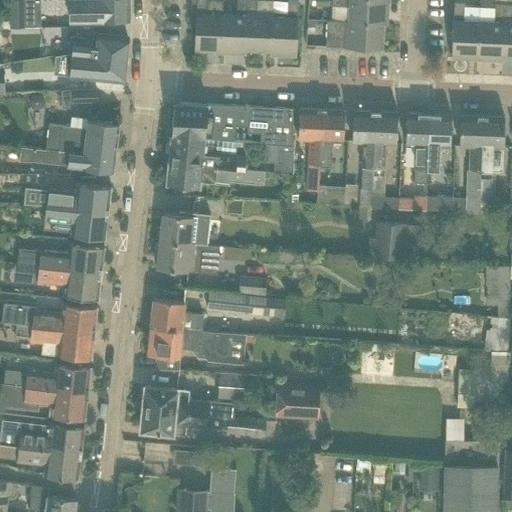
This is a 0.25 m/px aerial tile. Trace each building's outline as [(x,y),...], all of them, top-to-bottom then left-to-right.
[(29,0),(9,0),(9,16),(9,27),(30,26),(29,0)] [(129,20),(128,0),(54,0),(54,9),(70,9),(70,10),(96,9),(96,20),(129,20)] [(220,52),(221,14),(221,0),(196,0),(194,51),(220,52)] [(247,11),(256,11),(256,0),(237,0),(237,15),(221,14),(220,52),(245,53),(246,49),(247,11)] [(287,0),(287,17),(273,16),(271,16),(270,50),(269,54),(296,56),(297,17),(297,0),(287,0)] [(387,23),(387,0),(331,0),(331,4),(349,5),(348,19),(348,22),(383,23),(387,23)] [(477,59),(478,21),(463,20),(464,2),(453,2),(451,58),(477,59)] [(503,56),(505,4),(494,3),(494,22),(478,21),(477,59),(502,60),(503,56)] [(511,56),(511,3),(505,4),(503,56),(511,56)] [(271,16),(273,16),(273,12),(256,11),(247,11),(246,49),(270,50),(271,16)] [(382,48),(383,23),(348,22),(348,19),(326,18),(325,46),(382,48)] [(70,42),(69,53),(125,59),(127,37),(107,35),(95,33),(94,42),(84,41),(84,36),(71,34),(71,40),(70,42)] [(68,66),(67,75),(90,77),(103,79),(123,81),(125,59),(69,53),(69,54),(68,66)] [(96,100),(96,91),(90,90),(62,91),(62,101),(63,105),(71,105),(70,101),(96,100)] [(174,107),(171,133),(227,140),(232,141),(234,125),(247,126),(246,131),(260,132),(259,143),(261,143),(263,143),(266,143),(275,144),(293,145),(292,125),(292,107),(208,104),(179,102),(174,107)] [(298,127),(297,138),(309,139),(308,167),(319,167),(321,108),(299,107),(298,127)] [(321,108),(319,167),(330,168),(332,140),(342,140),(343,129),(344,109),(321,108)] [(353,110),(352,141),(363,141),(362,165),(363,165),(362,188),(360,206),(371,207),(371,195),(372,174),(373,165),(375,111),(353,110)] [(373,165),(372,174),(383,175),(384,166),(385,142),(396,143),(396,132),(397,112),(375,111),(373,165)] [(426,168),(429,113),(406,112),(405,143),(416,143),(415,181),(426,182),(426,168)] [(450,144),(450,134),(451,114),(429,113),(426,168),(437,168),(438,144),(450,144)] [(480,169),(482,115),(460,114),(459,144),(470,144),(469,169),(467,169),(466,197),(452,196),(451,211),(478,213),(479,196),(480,169)] [(503,146),(503,136),(504,116),(482,115),(480,169),(491,169),(492,145),(503,146)] [(115,154),(118,123),(88,119),(86,133),(71,131),(71,126),(62,125),(50,124),(46,149),(63,150),(84,153),(84,151),(115,154)] [(166,143),(165,151),(169,153),(168,160),(236,167),(238,151),(226,150),(227,140),(171,133),(170,142),(166,143)] [(266,143),(265,161),(274,162),(274,172),(293,173),(293,145),(275,144),(266,143)] [(112,172),(115,154),(84,151),(84,153),(63,150),(46,149),(45,148),(44,162),(82,166),(81,168),(112,172)] [(168,160),(166,182),(200,186),(201,178),(224,180),(263,184),(265,170),(236,167),(168,160)] [(108,212),(111,186),(76,182),(75,192),(46,189),(44,204),(108,212)] [(425,210),(425,195),(414,194),(414,198),(397,197),(396,208),(425,210)] [(371,195),(371,207),(396,208),(397,197),(371,195)] [(451,211),(452,196),(425,195),(425,210),(451,211)] [(490,213),(490,197),(479,196),(478,213),(490,213)] [(226,198),(225,211),(241,213),(242,199),(226,198)] [(105,238),(108,212),(44,204),(42,220),(71,223),(70,234),(105,238)] [(178,211),(178,214),(162,212),(161,225),(158,227),(157,234),(160,236),(159,240),(190,243),(196,243),(200,243),(200,244),(207,245),(210,214),(178,211)] [(368,255),(374,255),(403,257),(403,255),(418,256),(420,225),(405,224),(405,222),(376,220),(375,236),(369,236),(368,255)] [(198,258),(200,244),(200,243),(196,243),(190,243),(159,240),(159,243),(156,245),(155,252),(158,254),(157,267),(199,272),(200,258),(198,258)] [(101,272),(104,246),(69,241),(68,252),(18,246),(16,262),(101,272)] [(98,298),(101,272),(16,262),(15,277),(64,283),(63,294),(98,298)] [(240,275),(238,292),(265,295),(268,279),(240,275)] [(284,316),(286,298),(209,291),(207,309),(284,316)] [(184,302),(173,300),(153,298),(150,326),(200,332),(201,330),(203,313),(183,311),(184,302)] [(94,332),(97,306),(62,302),(61,312),(33,309),(31,324),(94,332)] [(486,348),(508,350),(509,318),(479,315),(478,329),(487,330),(486,348)] [(91,358),(94,332),(31,324),(17,323),(15,334),(30,336),(29,340),(57,343),(56,354),(91,358)] [(226,362),(230,333),(201,330),(200,332),(150,326),(147,353),(177,357),(178,347),(193,349),(193,350),(197,356),(205,357),(207,359),(226,362)] [(459,369),(458,382),(506,385),(508,352),(492,351),(490,372),(459,369)] [(87,392),(90,366),(55,362),(54,371),(26,368),(24,385),(87,392)] [(243,399),(245,373),(220,371),(217,397),(243,399)] [(504,402),(506,385),(458,382),(456,407),(474,408),(474,399),(504,402)] [(84,418),(87,392),(24,385),(1,383),(0,390),(0,404),(32,408),(32,403),(50,404),(49,414),(84,418)] [(234,417),(235,402),(209,399),(209,400),(176,397),(177,388),(144,385),(142,407),(207,414),(229,416),(234,417)] [(315,416),(317,388),(276,385),(274,413),(315,416)] [(142,407),(140,429),(159,432),(172,433),(184,434),(185,426),(206,428),(207,415),(207,414),(142,407)] [(265,420),(234,417),(229,416),(227,432),(264,436),(275,436),(275,420),(265,420)] [(15,428),(13,444),(17,445),(81,452),(84,426),(64,423),(49,422),(49,424),(49,425),(32,423),(31,430),(15,428)] [(496,511),(497,465),(497,440),(445,439),(444,464),(443,511),(496,511)] [(78,478),(81,452),(0,442),(0,456),(16,458),(16,461),(44,464),(43,474),(78,478)] [(198,445),(145,444),(145,458),(197,460),(198,445)] [(511,497),(511,448),(504,448),(503,497),(511,497)] [(0,480),(0,494),(7,495),(9,481),(0,480)] [(73,511),(75,499),(48,496),(31,494),(30,510),(46,511),(45,511),(73,511)] [(205,511),(204,511),(233,511),(234,500),(208,498),(205,498),(205,511)]
